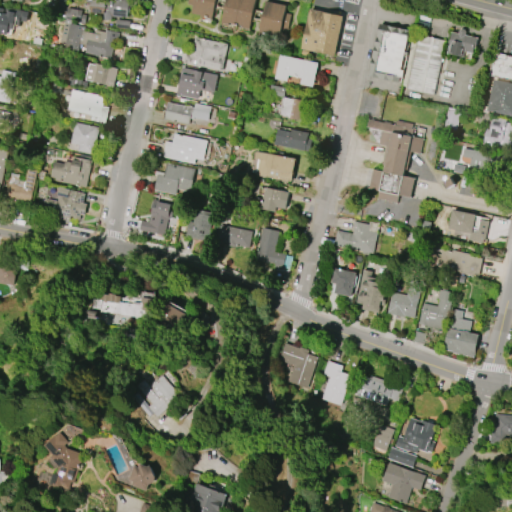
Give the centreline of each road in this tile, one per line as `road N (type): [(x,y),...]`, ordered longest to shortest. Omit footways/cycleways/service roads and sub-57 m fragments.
road 1 (residential): [(511,386),(490,385),(110,244),(0,224)]
road 2 (residential): [(369,0),(294,313)]
road 3 (residential): [(157,0),(110,244)]
road 4 (residential): [(511,287),(453,511)]
